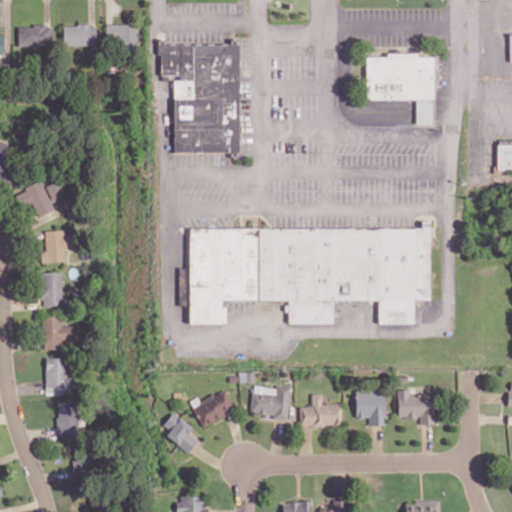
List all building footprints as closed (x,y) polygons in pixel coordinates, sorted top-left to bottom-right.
[(137,45),(137,24),(105,23),(105,44),(137,45)] [(17,26),(18,46),(52,45),(51,25),(17,26)] [(62,25),(62,45),(96,44),(95,25),(62,25)] [(239,44),(156,43),(156,54),(159,54),(159,75),(161,75),(161,78),(173,78),(172,152),(238,152),(239,44)] [(415,99),(415,124),(432,124),(432,56),(418,56),(418,53),(385,53),(385,56),(365,56),(365,99),(415,99)] [(7,143),(0,140),(0,179),(12,183),(17,169),(0,163),(7,143)] [(511,169),(511,140),(497,140),(496,169),(511,169)] [(20,206),(31,201),(38,216),(53,209),(50,202),(65,196),(58,180),(43,186),(41,181),(14,193),(20,206)] [(188,228),(188,267),(177,267),(178,306),(188,305),(188,323),(223,323),(223,300),(287,299),(287,323),(331,323),(331,299),(377,299),(377,323),(413,323),(413,299),(429,299),(429,220),(421,220),(421,227),(188,228)] [(63,248),(72,247),(72,235),(63,235),(63,229),(44,230),(45,251),(40,251),(40,262),(64,261),(63,248)] [(40,272),(40,305),(61,305),(61,272),(40,272)] [(41,345),(79,346),(80,326),(60,325),(61,315),(42,315),(41,345)] [(44,394),(69,395),(70,357),(45,356),(44,394)] [(290,386),(276,384),(276,387),(252,385),(250,412),(273,414),(273,417),(287,419),(290,386)] [(234,408),(224,388),(191,406),(201,426),(234,408)] [(355,417),(368,417),(368,425),(383,425),(384,389),(355,388),(355,417)] [(397,417),(419,417),(419,424),(433,423),(432,394),(408,395),(408,389),(397,389),(397,417)] [(300,425),(341,424),(340,402),(322,402),(321,393),(311,393),(311,405),(299,406),(300,425)] [(76,400),(57,401),(57,436),(77,436),(76,400)] [(159,430),(190,450),(196,439),(186,433),(191,425),(171,412),(159,430)] [(88,476),(89,448),(72,447),(71,475),(88,476)] [(201,496),(177,495),(176,511),(206,511),(207,506),(201,506),(201,496)] [(318,507),(317,511),(345,511),(345,500),(331,500),(331,507),(318,507)] [(438,511),(439,500),(413,500),(413,504),(405,504),(404,511),(438,511)] [(309,511),(310,501),(281,501),(281,511),(309,511)]
